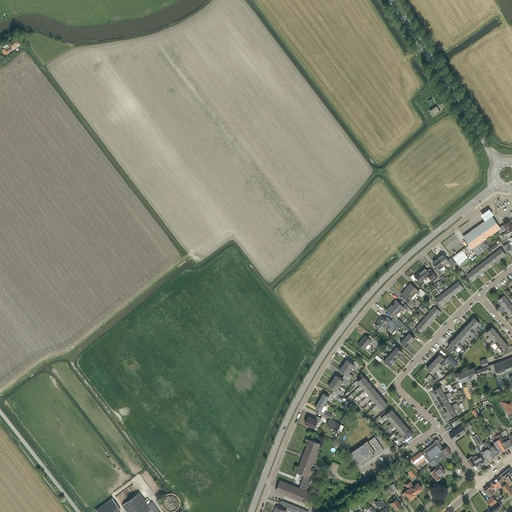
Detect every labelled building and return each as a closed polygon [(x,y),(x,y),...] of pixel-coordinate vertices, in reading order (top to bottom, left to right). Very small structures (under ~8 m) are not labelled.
[(13,49),(22,43),(21,42),(23,40),(19,35),(16,38),(9,42),(13,49)] [(7,53),(12,49),(10,47),(8,44),(3,47),(5,50),(7,53)] [(410,60),(405,63),(411,75),(417,72),(410,60)] [(429,111),(433,116),(440,112),(437,106),(429,111)] [(485,217),(494,211),(489,205),(481,211),(485,217)] [(501,234),(502,231),(506,228),(507,231),(510,229),(511,228),(511,226),(509,221),(504,224),(504,225),(500,227),(492,216),(464,236),(472,249),(477,255),(489,246),(484,240),(499,230),(498,233),(498,234),(499,234),(501,234)] [(503,257),(506,255),(501,248),(495,252),(500,258),(502,256),(503,257)] [(460,267),(470,260),(462,249),(452,257),(460,267)] [(501,259),(500,258),(495,252),(489,257),(494,262),(497,260),(498,261),(501,259)] [(451,258),(448,260),(443,253),(438,257),(444,265),(448,262),(451,266),(455,263),(451,258)] [(435,270),(439,275),(443,272),(440,268),(444,265),(438,257),(433,261),(438,268),(435,270)] [(492,266),(495,263),(494,262),(489,257),(484,261),(489,268),(488,267),(491,265),(492,266)] [(486,269),(486,270),(489,268),(484,261),(478,265),(483,271),(486,269)] [(484,272),(483,271),(478,265),(472,270),(477,276),(480,274),(481,275),(481,274),(483,273),(484,272)] [(428,271),(425,267),(414,276),(420,283),(428,276),(432,281),(437,277),(430,269),(428,271)] [(471,280),(474,278),(475,279),(478,277),(477,276),(472,270),(467,274),(472,281),(471,280)] [(461,290),(464,288),(458,281),(453,285),(457,291),(460,289),(461,290)] [(416,293),(417,294),(418,294),(422,297),(425,292),(420,288),(419,290),(410,283),(408,286),(409,287),(406,289),(413,295),(416,293)] [(452,296),(454,293),(455,294),(458,292),(457,291),(453,285),(447,290),(452,296)] [(412,300),(413,300),(411,298),(413,295),(406,289),(404,292),(403,291),(401,294),(409,301),(407,303),(412,308),(416,303),(412,300)] [(446,300),(449,298),(449,299),(452,297),(452,296),(447,290),(441,294),(446,300)] [(447,301),(446,300),(441,294),(435,299),(441,306),(441,305),(440,304),(443,302),(444,303),(447,301)] [(504,295),(497,300),(498,300),(501,302),(500,303),(502,306),(503,305),(509,301),(504,295)] [(401,314),(403,311),(405,308),(409,311),(411,309),(408,306),(405,304),(403,306),(396,300),(394,302),(394,303),(392,306),(399,312),(401,314)] [(503,305),(505,308),(504,309),(506,312),(507,311),(511,307),(511,305),(509,301),(503,305)] [(389,308),(386,311),(395,318),(393,320),(398,324),(400,322),(396,319),(398,316),(396,315),(399,312),(392,306),(390,309),(389,308)] [(439,315),(441,312),(435,306),(430,311),(436,316),(438,314),(439,315)] [(434,320),(437,317),(436,316),(430,311),(425,317),(432,323),(432,322),(431,322),(433,319),(434,320)] [(385,319),(382,316),(379,320),(380,321),(378,323),(378,322),(375,326),(381,331),(387,323),(391,326),(389,328),(392,331),(397,325),(389,318),(387,316),(385,319)] [(428,324),(429,325),(432,323),(425,317),(420,322),(427,328),(426,327),(428,324)] [(480,329),(477,326),(480,323),(474,317),(470,322),(476,327),(475,328),(478,331),(478,330),(480,329)] [(422,333),(421,332),(424,330),(425,331),(427,328),(420,322),(415,328),(422,333)] [(472,331),(475,328),(476,327),(470,322),(466,326),(472,332),(471,332),(474,335),(475,334),(472,331)] [(467,337),(470,340),(471,338),(468,335),(471,332),(472,332),(466,326),(462,331),(467,336),(467,337)] [(487,333),(490,336),(490,337),(496,332),(492,327),(487,332),(486,331),(483,334),(484,336),(487,333)] [(410,332),(407,329),(405,331),(408,334),(405,337),(411,343),(415,338),(409,333),(410,332)] [(467,337),(467,336),(462,331),(457,335),(463,341),(462,342),(465,344),(467,343),(464,340),(467,337)] [(490,336),(487,339),(488,340),(491,338),(494,341),(500,336),(496,332),(490,337),(490,336)] [(411,343),(405,337),(402,334),(401,336),(404,338),(401,341),(401,342),(407,347),(411,343)] [(368,337),(365,335),(358,344),(364,349),(366,347),(368,349),(371,346),(368,344),(371,340),(372,341),(371,343),(376,347),(379,343),(370,335),(368,337)] [(459,345),(458,346),(461,349),(463,347),(460,344),(462,342),(463,341),(457,335),(453,340),(459,345)] [(494,341),(491,343),(495,348),(498,345),(498,346),(504,341),(500,336),(494,341)] [(457,353),(458,352),(455,349),(458,346),(459,345),(453,340),(449,345),(454,350),(457,353)] [(508,346),(504,341),(498,346),(498,345),(495,348),(496,350),(499,347),(502,351),(501,353),(503,356),(508,351),(506,348),(508,346)] [(393,350),(392,351),(398,356),(402,352),(397,347),(397,346),(394,343),(393,345),(396,348),(393,350)] [(389,355),(388,356),(394,361),(398,356),(392,351),(393,350),(390,348),(389,349),(392,352),(389,355)] [(384,354),(387,357),(384,360),(390,366),(394,361),(388,356),(389,355),(386,352),(384,354)] [(436,359),(441,364),(441,365),(444,368),(445,366),(442,363),(446,359),(440,354),(436,359)] [(511,357),(494,364),(498,374),(511,368),(511,357)] [(356,369),(360,364),(355,361),(353,363),(347,359),(344,364),(351,369),(353,367),(356,369)] [(441,370),(438,368),(441,365),(441,364),(436,359),(432,363),(437,369),(440,372),(441,370)] [(432,374),(435,377),(437,375),(434,372),(437,369),(432,363),(427,368),(433,373),(432,374)] [(351,369),(344,364),(340,370),(345,374),(344,375),(349,379),(352,375),(349,373),(351,369)] [(487,366),(475,371),(474,366),(455,373),(457,379),(455,380),(457,384),(460,383),(462,387),(464,386),(462,382),(477,376),(477,375),(489,370),(487,366)] [(349,379),(344,375),(342,379),(336,375),(334,378),(341,384),(342,382),(345,385),(349,379)] [(357,380),(354,383),(355,385),(359,382),(361,385),(362,386),(368,381),(364,376),(358,381),(357,380)] [(332,392),(338,396),(341,391),(338,389),(341,384),(334,378),(329,385),(334,389),(332,392)] [(433,390),(436,396),(443,391),(445,390),(443,387),(447,385),(445,383),(447,382),(446,379),(440,382),(441,385),(433,390)] [(365,390),(372,385),(368,381),(362,386),(361,385),(358,388),(355,390),(356,392),(359,390),(362,387),(365,390)] [(365,390),(362,392),(363,394),(367,392),(369,394),(370,395),(376,390),(372,385),(365,390)] [(464,387),(469,401),(472,399),(467,385),(464,387)] [(370,395),(369,394),(364,399),(366,401),(371,396),(373,399),(374,400),(380,395),(376,390),(370,395)] [(443,391),(436,396),(439,401),(452,394),(450,392),(445,395),(443,391)] [(327,404),(328,402),(326,401),(329,396),(323,393),(319,400),(327,404)] [(452,394),(439,401),(442,406),(450,402),(448,399),(453,396),(452,394)] [(377,404),(378,405),(384,399),(380,395),(374,400),(373,399),(370,402),(371,404),(375,401),(377,404)] [(511,395),(511,396),(511,395),(499,401),(504,410),(505,410),(511,421),(511,395)] [(375,408),(379,406),(382,409),(388,404),(384,399),(378,405),(377,404),(374,407),(375,408)] [(319,409),(318,412),(323,415),(331,418),(333,415),(324,411),(324,412),(321,410),(324,405),(326,406),(327,404),(319,400),(315,407),(319,409)] [(451,406),(450,402),(442,406),(445,412),(458,405),(456,403),(451,406)] [(448,417),(456,413),(454,410),(459,407),(458,405),(445,412),(448,417)] [(392,409),(381,418),(382,420),(387,416),(389,419),(396,414),(392,409)] [(387,426),(389,428),(400,419),(396,414),(389,419),(392,422),(387,426)] [(315,419),(308,416),(307,420),(306,419),(305,422),(305,423),(315,427),(316,424),(318,425),(321,418),(317,416),(315,419)] [(329,419),(326,425),(338,431),(338,430),(341,424),(329,419)] [(391,430),(395,426),(398,429),(404,423),(400,419),(389,428),(391,430)] [(400,432),(396,436),(397,437),(408,428),(404,423),(398,429),(400,432)] [(449,434),(453,440),(466,431),(464,428),(462,425),(449,434)] [(412,433),(408,428),(397,437),(399,439),(402,437),(406,442),(412,437),(412,435),(412,434),(412,433)] [(478,445),(482,442),(477,434),(472,437),(478,445)] [(498,440),(494,442),(500,452),(506,448),(498,435),(498,434),(495,436),(498,440)] [(504,439),(503,438),(501,434),(498,435),(506,448),(511,444),(511,440),(509,436),(504,439)] [(368,441),(350,453),(357,463),(359,462),(361,466),(384,450),(375,437),(368,441)] [(297,472),(304,475),(299,487),(280,480),(279,483),(278,483),(276,487),(277,488),(276,491),(305,502),(309,492),(306,491),(313,473),(309,471),(320,443),(310,439),(297,472)] [(421,451),(408,461),(413,468),(426,458),(430,463),(433,466),(438,462),(446,456),(447,457),(451,457),(452,454),(451,452),(447,446),(446,447),(445,446),(443,448),(444,448),(443,449),(439,443),(439,442),(438,441),(436,440),(434,442),(435,442),(424,450),(421,453),(421,452),(421,451)] [(492,451),(487,444),(485,441),(483,443),(487,449),(482,452),(487,460),(492,457),(489,453),(492,451)] [(494,445),(491,447),(488,443),(487,444),(492,451),(489,453),(492,457),(499,452),(494,445)] [(467,459),(472,466),(476,464),(477,466),(485,461),(481,456),(481,454),(478,456),(477,455),(473,457),(472,456),(467,459)] [(431,471),(437,479),(438,479),(439,479),(440,478),(440,477),(441,476),(441,475),(445,472),(440,465),(438,462),(433,466),(429,469),(431,471)] [(501,475),(505,479),(506,481),(509,485),(511,483),(511,482),(508,475),(511,471),(510,467),(501,475)] [(500,475),(495,479),(499,483),(504,480),(500,475)] [(491,483),(496,489),(501,485),(499,483),(495,479),(491,483)] [(416,485),(414,486),(410,481),(408,483),(416,494),(417,493),(418,493),(419,492),(420,491),(419,491),(422,488),(418,483),(417,482),(415,484),(416,485)] [(408,495),(410,499),(416,494),(408,483),(406,485),(405,485),(409,489),(404,492),(404,494),(405,495),(406,495),(407,497),(408,495)] [(491,483),(483,489),(490,497),(497,490),(496,489),(491,483)] [(502,486),(505,492),(506,491),(510,496),(511,494),(511,489),(507,483),(502,486)] [(139,492),(122,505),(127,511),(159,511),(152,501),(148,504),(139,492)] [(397,509),(398,509),(399,508),(399,507),(401,505),(395,496),(391,499),(393,501),(391,503),(396,509),(397,509)] [(493,496),(487,501),(491,506),(497,502),(493,496)] [(112,497),(95,509),(97,511),(117,511),(121,510),(112,497)] [(388,511),(386,508),(388,507),(382,500),(381,501),(381,500),(380,501),(379,500),(375,503),(380,509),(378,510),(378,511),(388,511)] [(499,501),(488,509),(489,510),(486,511),(495,511),(495,510),(502,505),(499,501)]
